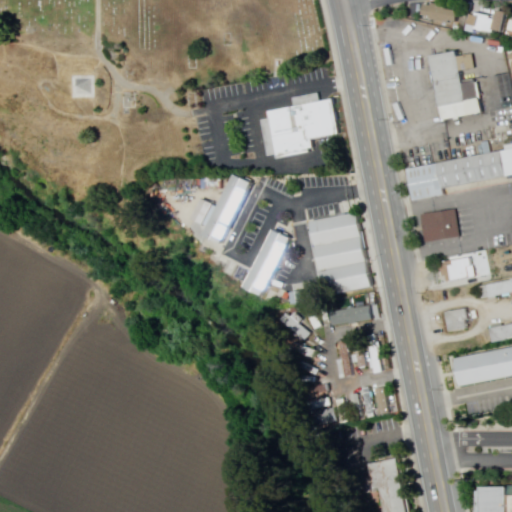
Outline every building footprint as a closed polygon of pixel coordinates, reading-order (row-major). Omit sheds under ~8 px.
[(431,5),(438,7),(438,4),(451,6),(450,9),(464,12),(462,23),(455,22),(454,24),(436,20),(437,17),(429,16),(431,5)] [(477,15),(476,21),(474,20),(473,24),(482,27),(482,29),(498,33),(499,31),(506,32),(511,13),(503,11),(501,20),(495,19),(496,17),(482,14),(481,16),(477,15)] [(461,52),(462,58),(476,55),(479,69),(466,72),(468,84),(481,81),(487,114),(449,121),(437,56),(461,52)] [(80,98),(98,98),(98,78),(80,78),(80,98)] [(267,121),(274,119),(273,112),(299,107),(297,99),(323,94),(324,102),(338,100),(344,135),(317,140),(319,149),(315,149),(315,153),(282,159),(281,155),(273,157),(271,144),(267,121)] [(412,170),(511,150),(511,177),(449,190),(450,196),(418,202),(412,170)] [(198,237),(218,245),(246,182),(226,174),(198,237)] [(239,175),(257,183),(227,244),(210,236),(239,175)] [(203,200),(193,223),(207,230),(218,207),(203,200)] [(426,215),(460,210),(464,238),(430,244),(426,215)] [(377,288),(331,297),(316,223),(360,214),(363,214),(377,288)] [(262,287),(285,239),(265,229),(237,289),(256,298),(262,287)] [(297,239),(278,276),(268,296),(251,288),(279,230),(297,239)] [(475,258),(477,267),(472,268),(473,273),(471,273),(472,278),(462,280),(462,282),(448,285),(447,282),(443,283),(441,274),(444,274),(443,267),(447,266),(447,264),(475,258)] [(485,288),(511,282),(511,294),(488,300),(485,288)] [(305,293),(307,305),(294,307),(293,295),(305,293)] [(330,313),(375,306),(377,321),(332,328),(330,313)] [(450,313),(471,309),(473,320),(470,321),(472,330),(454,333),(452,321),(450,313)] [(285,322),(292,314),(296,318),(299,313),(307,320),(304,324),(315,334),(308,342),(285,322)] [(319,331),(316,325),(323,322),(326,327),(319,331)] [(494,330),(511,326),(511,340),(497,344),(494,330)] [(379,375),(372,338),(380,336),(387,373),(379,375)] [(364,370),(358,341),(365,339),(371,368),(364,370)] [(344,380),(341,361),(346,361),(343,343),(351,342),(357,377),(344,380)] [(295,347),(304,349),(314,351),(313,358),(295,355),(295,347)] [(511,349),(511,378),(467,387),(461,360),(511,349)] [(306,369),(320,364),(322,370),(308,374),(306,369)] [(367,390),(374,389),(379,417),(371,418),(368,403),(370,403),(367,390)] [(355,392),(362,391),(368,421),(358,423),(356,411),(358,411),(355,392)] [(386,392),(374,392),(375,415),(386,415),(386,392)] [(381,394),(389,392),(393,415),(386,417),(381,394)] [(319,411),(317,402),(334,398),(336,407),(319,411)] [(341,401),(349,400),(353,423),(345,424),(341,401)] [(325,429),(322,415),(340,411),(343,424),(325,429)] [(374,466),(403,460),(405,472),(408,472),(415,511),(390,511),(386,489),(379,491),(374,466)] [(511,511),(483,511),(483,493),(487,493),(487,489),(511,489),(511,511)]
